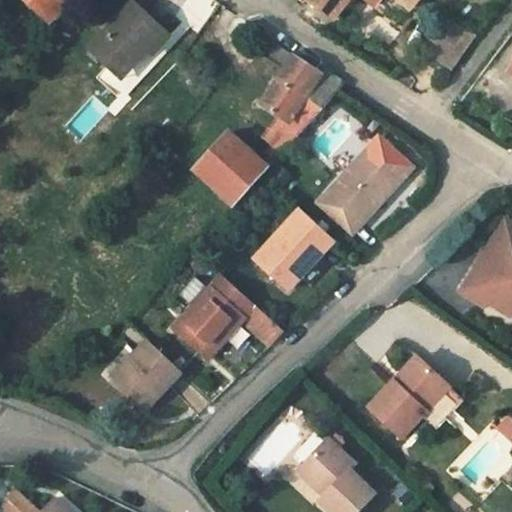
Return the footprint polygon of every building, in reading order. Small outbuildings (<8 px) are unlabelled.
[(24,0),(51,24),(64,10),(65,12),(76,0),(24,0)] [(310,0),(334,20),(349,0),(402,0),(412,8),(417,0),(310,0)] [(142,45),(149,52),(154,56),(169,38),(132,4),(90,49),(116,73),(142,45)] [(445,21),(426,48),(453,66),(472,39),(445,21)] [(286,69),(294,56),(275,43),(266,56),(286,69)] [(123,81),(149,52),(142,45),(116,73),(123,81)] [(294,56),(286,69),(262,105),(281,118),(304,133),(346,86),(325,73),(323,76),(311,68),(294,56)] [(285,153),(304,133),(281,118),(265,136),(273,143),(285,153)] [(229,133),(195,171),(235,207),(285,153),(273,143),(264,153),(268,157),(263,163),(229,133)] [(370,150),(321,203),(354,233),(403,180),(370,150)] [(289,290),(309,270),(304,265),(329,238),(300,212),(255,260),(289,290)] [(487,303),(495,291),(511,301),(511,224),(505,220),(460,293),(484,308),(487,303)] [(334,243),(329,238),(304,265),(309,270),(334,243)] [(284,334),(221,276),(209,290),(196,278),(179,294),(193,307),(173,329),(206,360),(242,321),(270,347),(284,334)] [(511,301),(495,291),(487,303),(511,318),(511,315),(511,301)] [(125,390),(133,398),(146,410),(181,373),(147,342),(112,379),(125,390)] [(418,358),(396,382),(399,385),(422,362),(418,358)] [(465,403),(422,362),(399,385),(396,382),(370,409),(401,440),(422,418),(437,432),(465,403)] [(127,403),(133,398),(125,390),(120,396),(127,403)] [(511,416),(509,414),(498,427),(511,440),(511,416)] [(329,440),(299,472),(325,497),(320,503),(329,511),(361,511),(376,496),(350,471),(355,465),(329,440)] [(38,511),(14,491),(0,505),(0,508),(4,511),(68,511),(54,498),(40,511),(38,511)]
